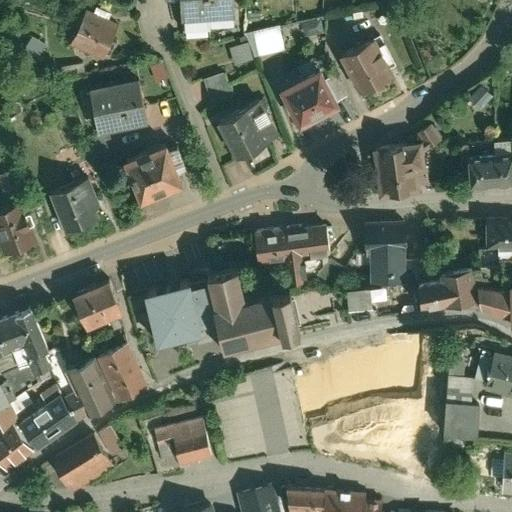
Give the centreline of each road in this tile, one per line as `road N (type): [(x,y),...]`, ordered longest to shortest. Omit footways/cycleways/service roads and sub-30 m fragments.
road 1 (residential): [(511,327),(463,308),(437,311),(227,361),(112,407),(0,479)]
road 2 (residential): [(511,499),(411,487),(342,459),(296,455),(112,488),(0,497)]
road 3 (residential): [(511,6),(496,50),(443,96),(302,175),(265,208)]
road 4 (residential): [(265,208),(0,302)]
road 5 (residential): [(511,196),(371,209),(265,208)]
